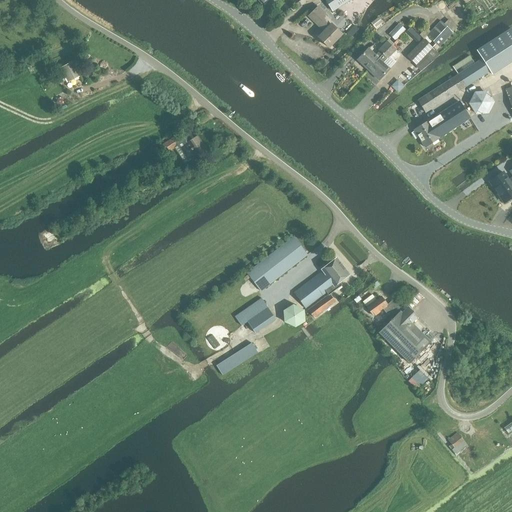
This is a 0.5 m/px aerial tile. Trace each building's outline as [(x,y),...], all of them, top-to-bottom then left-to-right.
[(328,0),(323,0),(321,2),(329,10),(333,5),(335,6),(340,0),(329,0),(328,0)] [(328,48),(341,35),(335,29),(336,28),(323,15),(324,14),(318,7),(308,17),(324,32),(318,38),(328,48)] [(423,40),(432,49),(436,52),(457,29),(447,21),(443,25),(440,23),(423,40)] [(396,41),(406,30),(399,24),(389,34),(396,41)] [(410,26),(406,31),(419,42),(423,37),(410,26)] [(511,61),(511,33),(510,30),(476,51),(482,60),(474,64),(470,57),(453,68),(458,75),(426,95),(423,91),(414,96),(425,113),(490,72),(492,75),(511,61)] [(407,57),(416,66),(432,49),(423,40),(407,57)] [(368,70),(391,47),(386,43),(378,51),(379,52),(375,56),(368,50),(358,61),(368,70)] [(391,47),(368,70),(379,80),(389,69),(382,63),(386,58),(387,59),(395,51),(391,47)] [(392,55),(396,59),(401,54),(397,49),(392,55)] [(71,64),(62,69),(69,80),(77,76),(71,64)] [(398,78),(392,84),(398,91),(405,85),(398,78)] [(491,100),(491,97),(490,96),(489,94),(488,92),(485,90),(481,89),(477,90),(476,90),(473,92),(472,93),(471,95),(470,97),(469,99),(469,101),(470,103),(472,107),(473,108),(475,110),(477,110),(480,111),(482,111),(484,110),(485,110),(488,108),(489,107),(490,105),(491,103),(491,100)] [(428,122),(414,131),(425,148),(439,139),(438,138),(469,117),(460,102),(428,122)] [(194,139),(191,134),(190,134),(176,143),(172,138),(159,147),(164,154),(174,148),(184,163),(205,149),(197,137),(194,139)] [(497,192),(511,181),(511,169),(509,171),(511,175),(511,177),(508,180),(503,173),(490,182),(497,192)] [(511,181),(497,192),(504,203),(511,197),(511,181)] [(260,291),(307,255),(293,237),(246,273),(260,291)] [(330,294),(341,285),(339,282),(348,275),(336,258),(320,270),(322,272),(293,293),(305,308),(322,296),(326,293),(327,295),(308,310),(314,318),(336,301),(330,294)] [(372,295),(362,302),(366,307),(376,300),(372,295)] [(404,305),(403,304),(396,297),(387,305),(381,296),(366,307),(373,317),(383,309),(386,313),(389,310),(392,315),(399,310),(404,305)] [(255,333),(275,319),(261,298),(234,316),(241,326),(247,322),(255,333)] [(293,305),(283,311),(284,322),(295,327),(304,321),(303,310),(293,305)] [(418,317),(411,310),(408,307),(402,313),(400,311),(378,333),(409,363),(430,342),(411,323),(418,317)] [(229,341),(229,340),(228,338),(228,336),(225,333),(223,331),(222,330),(220,329),(218,329),(215,329),(213,330),(209,332),(208,334),(207,336),(206,338),(206,340),(206,344),(207,346),(209,348),(212,351),(214,352),(216,352),(219,352),(222,351),(225,349),(226,347),(228,345),(229,341)] [(222,376),(258,353),(251,343),(216,366),(222,376)] [(409,377),(421,386),(431,374),(419,365),(409,377)] [(456,455),(468,446),(458,432),(448,439),(454,448),(452,449),(456,455)]
